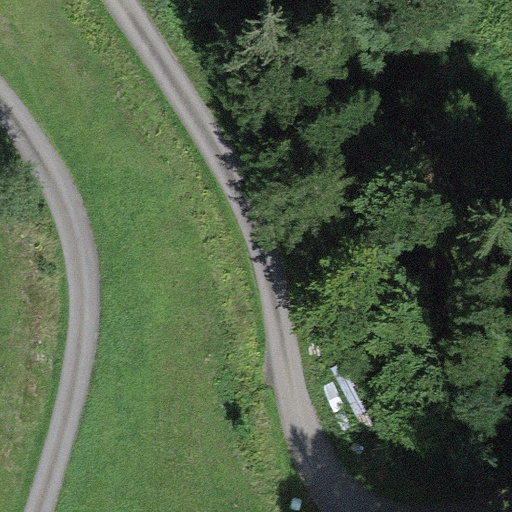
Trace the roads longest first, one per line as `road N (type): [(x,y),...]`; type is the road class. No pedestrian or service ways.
road 1 (track): [(351,511),(328,486),(313,449),(263,241),(194,110),(122,0)]
road 2 (track): [(0,100),(63,198),(78,264),(83,323),(74,391),(40,511)]
